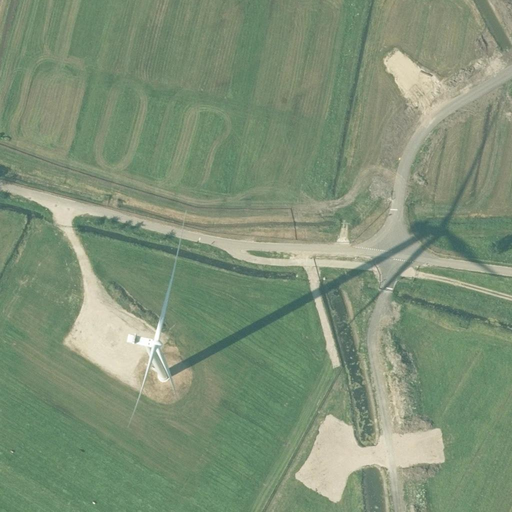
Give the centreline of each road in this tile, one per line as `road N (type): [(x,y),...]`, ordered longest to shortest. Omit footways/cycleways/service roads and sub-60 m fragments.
road 1 (unclassified): [(511,272),(338,250),(223,246),(0,182)]
road 2 (unclassified): [(511,243),(377,0)]
